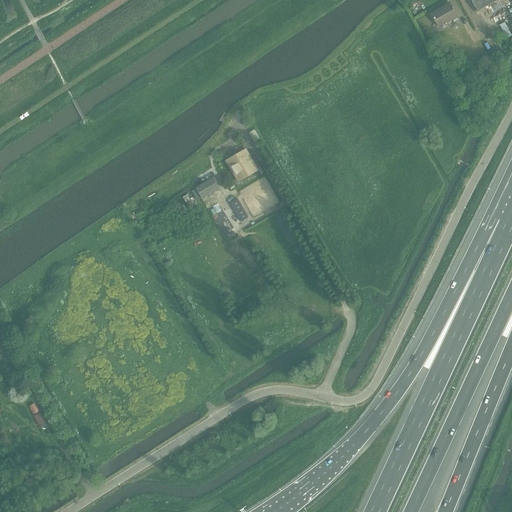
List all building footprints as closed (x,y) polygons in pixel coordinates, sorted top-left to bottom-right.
[(470,0),(478,12),(498,0),(470,0)] [(447,23),(457,17),(449,3),(431,13),(439,27),(447,22),(447,23)] [(255,130),(249,133),(255,144),(261,140),(255,130)] [(245,149),(225,161),(238,182),(258,170),(245,149)] [(213,177),(195,187),(201,198),(219,187),(213,177)] [(236,199),(230,203),(241,222),(247,218),(236,199)] [(227,219),(217,225),(226,240),(236,235),(227,219)] [(34,403),(29,406),(34,415),(39,411),(34,403)] [(40,413),(33,416),(39,427),(45,423),(40,413)]
